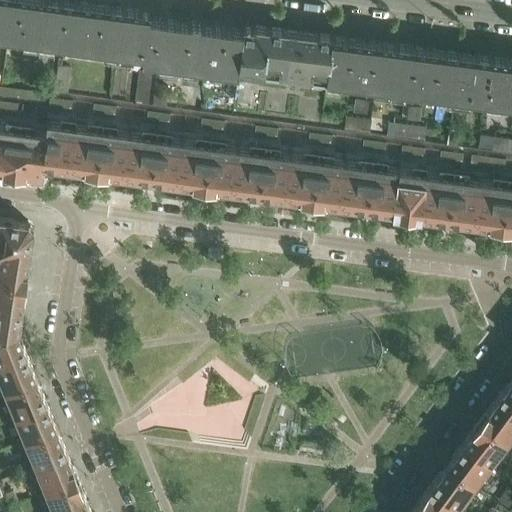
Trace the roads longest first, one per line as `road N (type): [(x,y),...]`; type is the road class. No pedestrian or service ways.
road 1 (residential): [(511,267),(78,206)]
road 2 (residential): [(120,511),(59,358),(78,206)]
road 3 (residential): [(376,511),(511,328)]
road 4 (residential): [(511,16),(390,0)]
